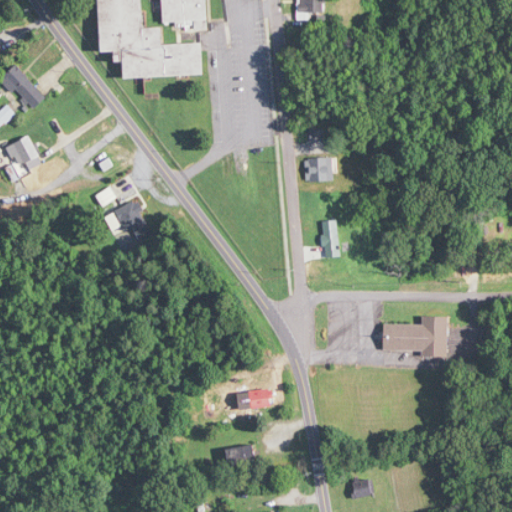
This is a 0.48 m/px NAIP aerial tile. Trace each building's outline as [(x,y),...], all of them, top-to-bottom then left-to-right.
[(206,75),(204,43),(164,44),(163,27),(145,27),(144,0),(99,0),(101,52),(115,52),(115,61),(124,61),(124,78),(206,75)] [(164,0),(167,28),(212,24),(210,0),(164,0)] [(324,0),(298,0),(298,19),(311,19),(311,13),(325,13),(324,0)] [(39,110),(53,96),(22,65),(8,79),(39,110)] [(0,120),(0,133),(24,116),(18,108),(0,120)] [(27,166),(46,158),(36,136),(18,144),(27,166)] [(337,157),(311,157),(311,182),(337,182),(337,157)] [(111,206),(122,197),(114,188),(103,196),(111,206)] [(136,234),(152,223),(137,201),(121,213),(136,234)] [(341,257),(341,220),(326,220),(326,257),(341,257)] [(451,354),(452,317),(425,316),(424,325),(386,323),(385,352),(451,354)] [(276,390),(253,390),(253,408),(276,408),(276,390)] [(229,448),(230,466),(258,464),(256,446),(229,448)] [(357,480),(358,497),(377,496),(375,479),(357,480)]
